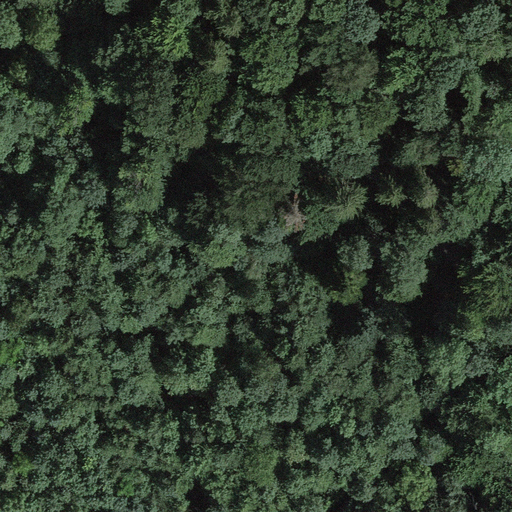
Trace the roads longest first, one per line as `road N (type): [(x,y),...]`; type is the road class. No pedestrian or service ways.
road 1 (track): [(223,0),(511,314)]
road 2 (track): [(231,511),(159,458),(0,281)]
